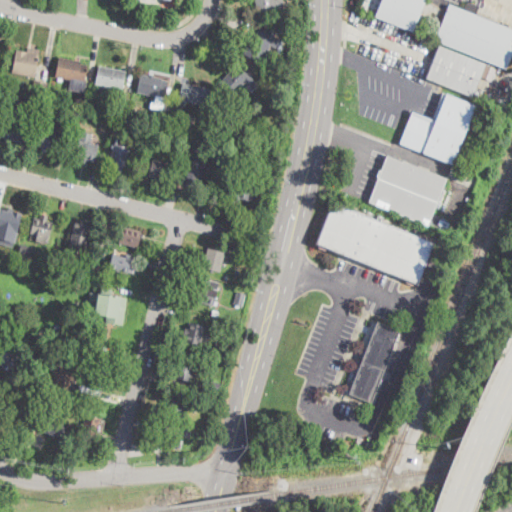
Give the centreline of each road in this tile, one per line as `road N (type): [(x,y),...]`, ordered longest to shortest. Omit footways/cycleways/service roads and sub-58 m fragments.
road 1 (primary): [(215,511),(303,167),(323,0)]
road 2 (residential): [(115,477),(181,219)]
road 3 (residential): [(0,173),(243,234)]
road 4 (residential): [(7,0),(157,41),(197,29),(215,0)]
road 5 (residential): [(0,466),(50,481),(228,468)]
road 6 (primary): [(511,375),(456,511)]
